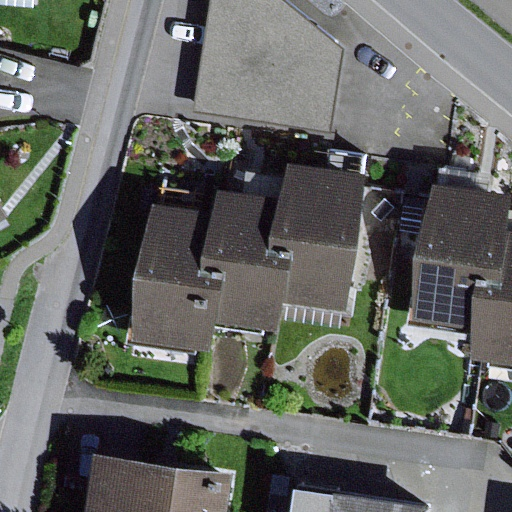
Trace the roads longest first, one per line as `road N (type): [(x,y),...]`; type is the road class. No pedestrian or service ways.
road 1 (residential): [(18,464),(68,279),(87,238),(143,0)]
road 2 (residential): [(419,0),(511,76)]
